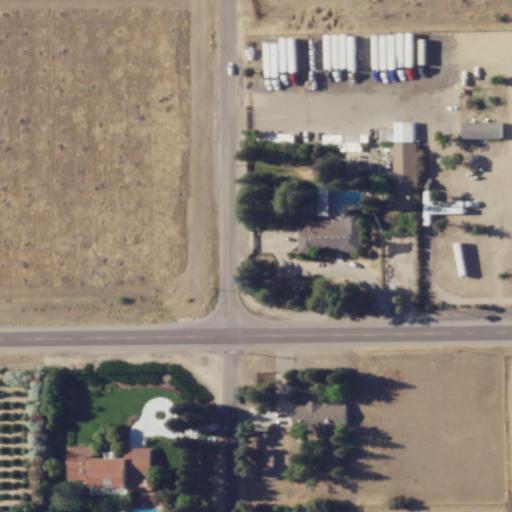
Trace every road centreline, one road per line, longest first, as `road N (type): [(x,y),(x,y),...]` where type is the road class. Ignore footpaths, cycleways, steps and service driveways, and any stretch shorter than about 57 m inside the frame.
road 1 (tertiary): [(511,332),(0,339)]
road 2 (residential): [(226,339),(224,0)]
road 3 (residential): [(229,511),(226,339)]
